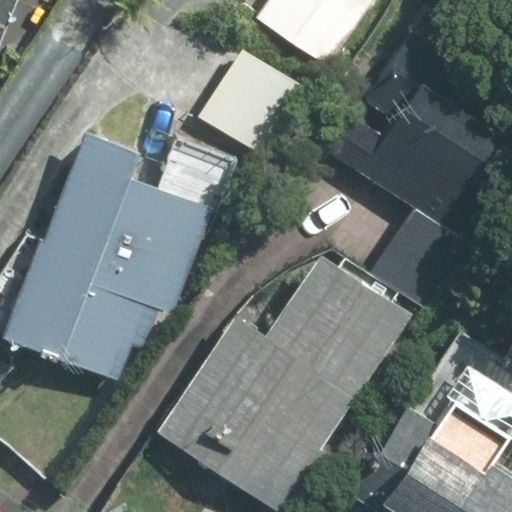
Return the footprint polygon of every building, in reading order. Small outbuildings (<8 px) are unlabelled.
[(0,0),(0,39),(16,0),(0,0)] [(370,0),(267,0),(258,13),(330,60),(370,0)] [(511,179),(511,79),(418,18),(333,145),(416,200),(373,264),(431,302),(511,179)] [(318,82),(246,39),(200,110),(273,152),(318,82)] [(145,135),(91,118),(48,230),(43,228),(7,327),(122,370),(134,333),(147,338),(162,298),(175,303),(218,193),(136,162),(145,135)] [(418,299),(327,239),(272,323),(239,302),(160,423),(296,511),(300,511),(340,453),(324,442),(418,299)] [(444,410),(414,390),(354,482),(399,511),(511,511),(511,451),(499,444),(494,452),(440,416),(444,410)]
